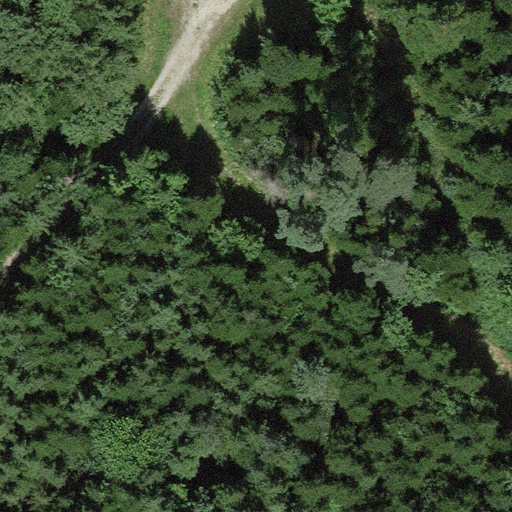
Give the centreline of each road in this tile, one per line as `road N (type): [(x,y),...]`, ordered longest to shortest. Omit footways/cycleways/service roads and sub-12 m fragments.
road 1 (track): [(177,81),(204,161),(279,231),(432,323),(511,419)]
road 2 (track): [(165,0),(177,81),(0,280)]
